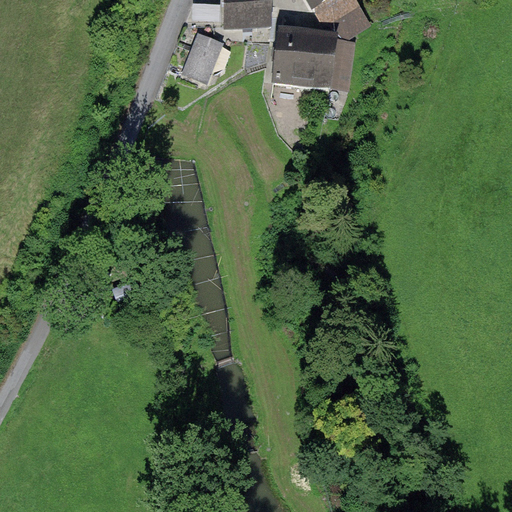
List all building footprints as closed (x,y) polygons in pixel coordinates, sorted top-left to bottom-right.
[(273,0),(224,0),(226,36),(275,33),(273,0)] [(363,13),(356,0),(298,0),(319,37),(363,13)] [(197,9),(197,22),(224,22),(224,10),(197,9)] [(224,49),(198,38),(181,78),(207,89),(224,49)] [(340,44),(278,40),(275,90),(337,94),(340,44)]
